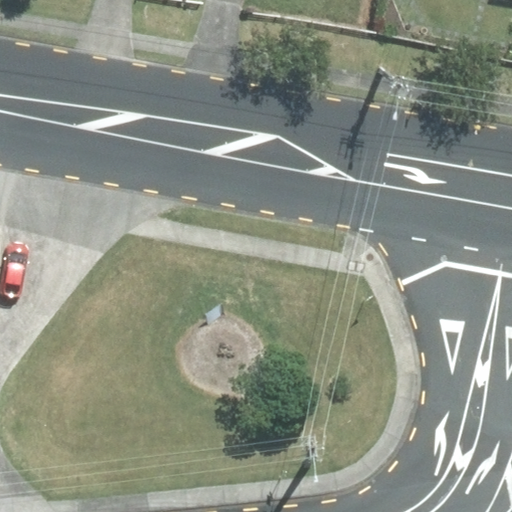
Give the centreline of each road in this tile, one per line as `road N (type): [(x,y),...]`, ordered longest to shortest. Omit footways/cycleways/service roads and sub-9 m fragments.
road 1 (secondary): [(0,103),(501,189)]
road 2 (tertiary): [(476,500),(501,189)]
